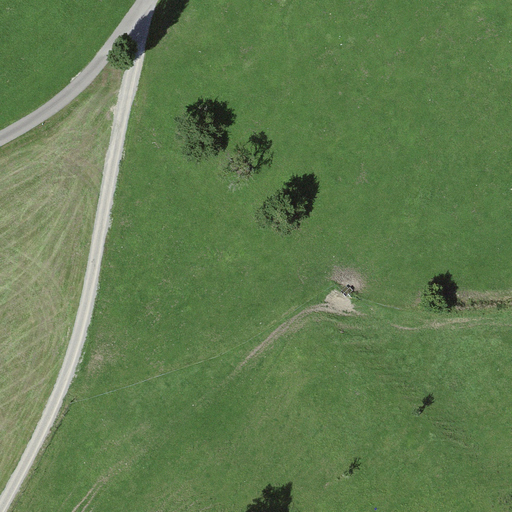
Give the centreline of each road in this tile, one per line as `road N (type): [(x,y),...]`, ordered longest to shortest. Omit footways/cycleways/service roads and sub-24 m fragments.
road 1 (track): [(147,0),(87,307),(50,418),(0,511)]
road 2 (unclassified): [(146,0),(94,70),(0,137)]
